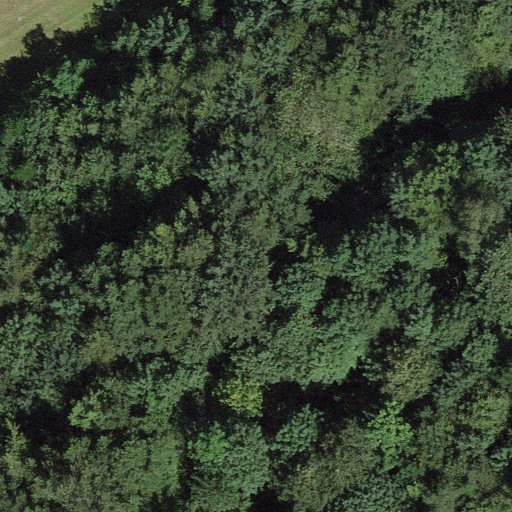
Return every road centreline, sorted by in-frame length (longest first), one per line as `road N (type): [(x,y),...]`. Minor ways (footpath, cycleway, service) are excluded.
road 1 (track): [(511,123),(376,201),(226,388),(167,511)]
road 2 (track): [(68,393),(376,201)]
